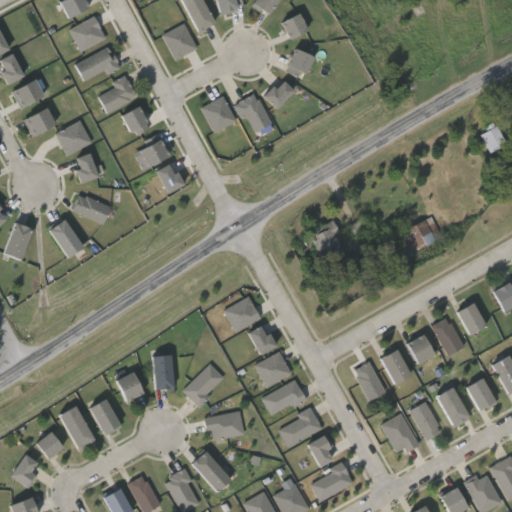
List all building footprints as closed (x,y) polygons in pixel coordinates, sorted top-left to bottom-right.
[(84,0),(87,5),(61,19),(52,1),(53,0),(84,0)] [(198,0),(209,22),(189,32),(174,0),(198,0)] [(212,14),(208,0),(228,0),(231,9),(212,14)] [(270,0),(261,14),(245,4),(247,0),(270,0)] [(283,39),(273,23),(293,12),(302,28),(283,39)] [(105,39),(93,17),(67,30),(79,53),(105,39)] [(195,51),(184,24),(161,34),(171,60),(195,51)] [(106,44),(116,66),(80,83),(69,62),(106,44)] [(284,73),(302,79),(310,56),(292,50),(284,73)] [(22,79),(13,54),(0,59),(0,65),(2,71),(0,72),(4,85),(22,79)] [(108,84),(107,81),(121,73),(133,94),(102,111),(92,93),(108,84)] [(39,93),(16,105),(6,87),(29,75),(39,93)] [(275,110),(293,91),(282,81),(275,89),(271,86),(261,97),(275,110)] [(245,115),(252,132),(268,126),(256,94),(232,104),(237,118),(245,115)] [(234,124),(223,97),(200,107),(211,133),(234,124)] [(41,103),(52,122),(29,135),(19,116),(41,103)] [(149,130),(138,107),(121,115),(132,138),(149,130)] [(90,145),(81,122),(54,132),(63,156),(90,145)] [(504,140),(487,150),(476,132),(494,122),(504,140)] [(140,166),(131,146),(156,135),(165,155),(140,166)] [(74,171),(77,183),(96,179),(90,154),(75,158),(78,170),(74,171)] [(177,172),(171,174),(168,165),(155,170),(164,194),(182,187),(177,172)] [(106,204),(99,221),(68,209),(75,191),(106,204)] [(395,232),(422,215),(427,223),(425,224),(432,236),(407,251),(395,232)] [(75,244),(57,253),(43,225),(62,217),(75,244)] [(352,234),(346,224),(358,217),(364,227),(352,234)] [(27,226),(17,259),(0,253),(0,243),(7,220),(27,226)] [(306,229),(330,220),(344,255),(321,264),(306,229)] [(511,297),(511,302),(496,310),(485,289),(502,280),(511,297)] [(234,333),(259,319),(247,297),(221,311),(234,333)] [(462,333),(449,309),(468,299),(481,322),(462,333)] [(428,323),(445,315),(460,345),(443,354),(428,323)] [(247,333),(257,356),(275,347),(268,333),(263,336),(259,327),(247,333)] [(410,363),(399,342),(418,332),(429,352),(410,363)] [(375,355),(394,347),(406,375),(387,383),(375,355)] [(265,388),(290,375),(278,352),(253,366),(265,388)] [(170,353),(171,387),(148,388),(147,354),(170,353)] [(511,370),(511,386),(502,392),(485,363),(502,353),(511,370)] [(382,391),(365,398),(351,368),(368,360),(382,391)] [(223,380),(209,364),(180,391),(195,406),(223,380)] [(109,380),(129,370),(140,391),(119,401),(109,380)] [(460,385),(479,375),(492,399),(473,409),(460,385)] [(269,416),(291,404),(293,408),(305,401),(293,380),(260,399),(269,416)] [(466,413),(449,424),(430,396),(447,384),(466,413)] [(98,433),(84,406),(102,396),(116,423),(98,433)] [(440,431),(423,439),(407,409),(423,400),(440,431)] [(91,437),(73,448),(53,413),(71,403),(91,437)] [(277,429),(285,446),(320,432),(310,408),(295,414),(298,421),(277,429)] [(211,442),(243,435),(238,411),(202,419),(205,434),(210,433),(211,442)] [(405,453),(417,446),(400,414),(379,425),(394,453),(402,448),(405,453)] [(58,446),(40,458),(30,441),(48,430),(58,446)] [(332,447),(326,435),(306,444),(316,468),(330,461),(325,450),(332,447)] [(212,492),(186,462),(201,449),(226,479),(212,492)] [(35,477),(29,473),(35,463),(23,455),(8,477),(27,489),(35,477)] [(488,468),(507,502),(511,498),(511,471),(511,461),(509,456),(488,468)] [(308,485),(317,502),(352,484),(340,462),(327,469),(329,474),(308,485)] [(190,482),(184,470),(162,481),(178,511),(183,511),(198,504),(187,484),(190,482)] [(141,511),(124,482),(141,473),(157,503),(141,511)] [(476,511),(482,511),(499,504),(486,475),(476,480),(474,476),(462,481),(476,511)] [(271,495),(279,511),(302,511),(307,510),(294,484),(271,495)] [(124,511),(106,511),(97,495),(116,485),(128,510),(124,511)] [(464,506),(453,511),(443,511),(434,495),(452,485),(464,506)] [(246,511),(273,511),(263,492),(241,503),(246,511)] [(28,495),(32,511),(7,511),(5,501),(28,495)] [(402,511),(423,503),(426,511),(402,511)]
